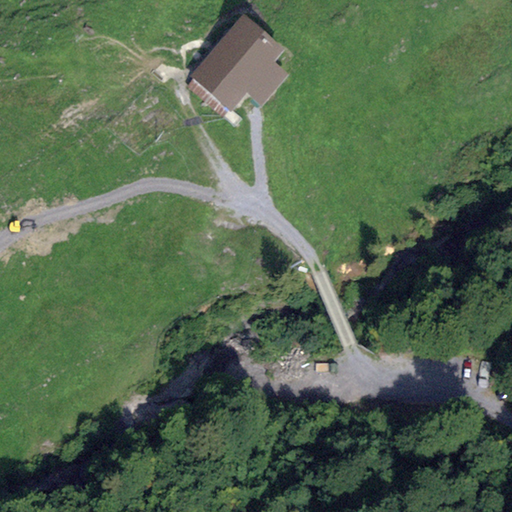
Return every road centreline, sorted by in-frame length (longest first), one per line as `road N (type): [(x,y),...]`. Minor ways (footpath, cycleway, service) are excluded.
road 1 (track): [(511,411),(471,389),(358,362),(299,241),(222,168),(197,128)]
road 2 (track): [(252,197),(143,188),(22,227),(0,243)]
